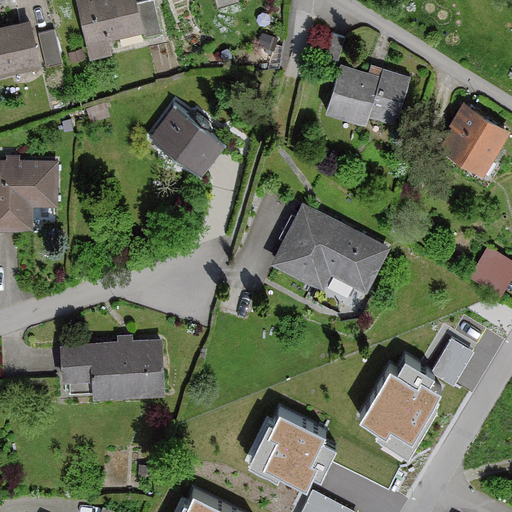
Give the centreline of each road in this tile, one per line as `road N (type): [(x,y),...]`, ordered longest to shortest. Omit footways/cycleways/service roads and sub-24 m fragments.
road 1 (residential): [(0,322),(124,282),(200,271)]
road 2 (residential): [(511,105),(341,0)]
road 3 (residential): [(434,492),(511,351)]
